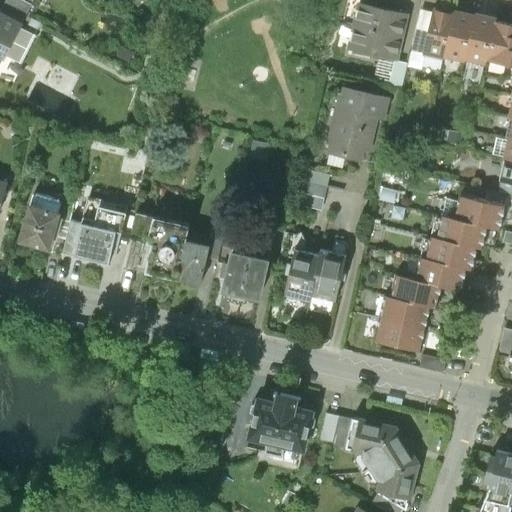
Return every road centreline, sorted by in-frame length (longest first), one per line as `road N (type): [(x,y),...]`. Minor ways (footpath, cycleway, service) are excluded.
road 1 (tertiary): [(0,294),(473,398)]
road 2 (residential): [(511,267),(500,278),(473,398)]
road 3 (residential): [(473,398),(436,511)]
